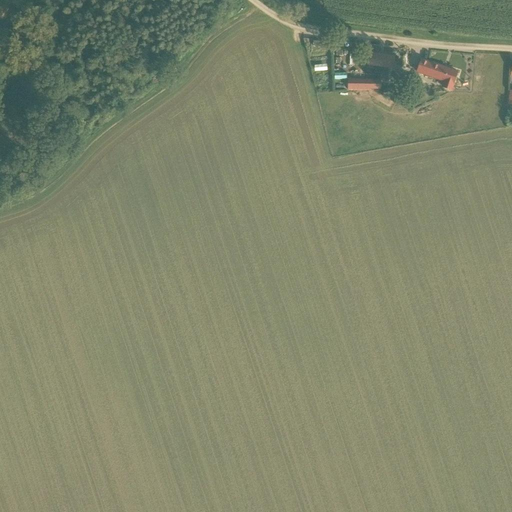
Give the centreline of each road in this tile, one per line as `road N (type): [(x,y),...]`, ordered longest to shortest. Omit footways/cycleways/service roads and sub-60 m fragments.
road 1 (track): [(0,206),(51,182),(261,6)]
road 2 (unclassified): [(261,6),(307,29),(511,49)]
road 3 (track): [(327,152),(291,24)]
